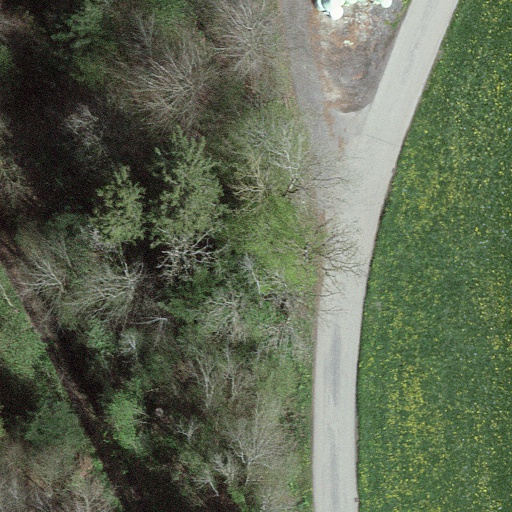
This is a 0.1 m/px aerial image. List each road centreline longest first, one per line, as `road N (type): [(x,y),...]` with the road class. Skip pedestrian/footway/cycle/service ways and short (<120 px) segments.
road 1 (unclassified): [(440,0),(366,196),(340,382),(338,511)]
road 2 (track): [(135,511),(0,243)]
road 3 (track): [(366,196),(324,153),(297,0)]
